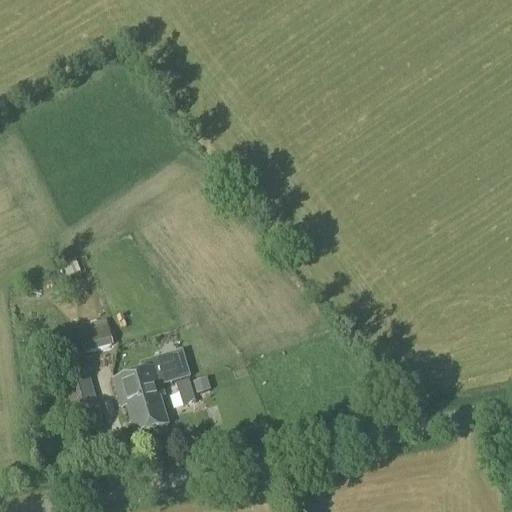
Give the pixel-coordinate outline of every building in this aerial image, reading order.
[(67,280),(80,275),(75,262),(62,268),(67,280)] [(83,357),(113,348),(105,322),(76,331),(83,357)] [(84,383),(76,357),(59,362),(66,388),(63,389),(77,433),(103,425),(89,381),(84,383)] [(167,429),(159,400),(163,399),(155,370),(113,383),(121,411),(126,410),(135,439),(167,429)] [(54,408),(65,404),(58,381),(47,385),(54,408)] [(206,383),(194,386),(197,397),(209,393),(206,383)] [(188,386),(176,390),(179,401),(192,397),(188,386)] [(154,462),(157,472),(176,467),(173,457),(154,462)]
